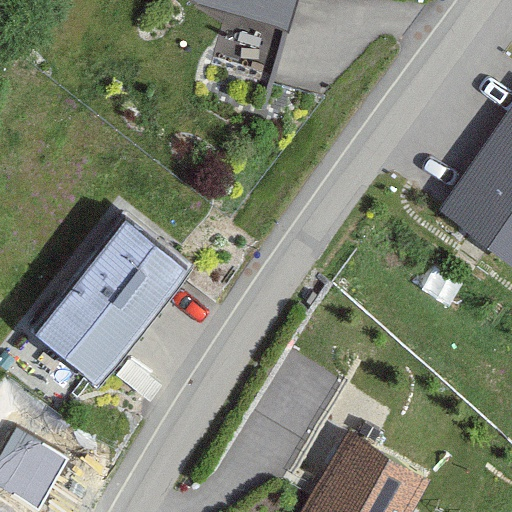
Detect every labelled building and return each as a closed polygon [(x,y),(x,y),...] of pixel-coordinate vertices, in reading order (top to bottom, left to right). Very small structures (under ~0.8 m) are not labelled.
[(304,0),(202,0),(220,12),(292,33),(304,0)] [(292,33),(220,12),(205,63),(268,83),(292,33)] [(511,91),(480,142),(511,162),(511,91)] [(511,162),(480,142),(437,210),(511,256),(511,162)] [(136,210),(45,324),(116,381),(208,267),(136,210)] [(452,511),(476,462),(376,416),(332,511),(452,511)]
